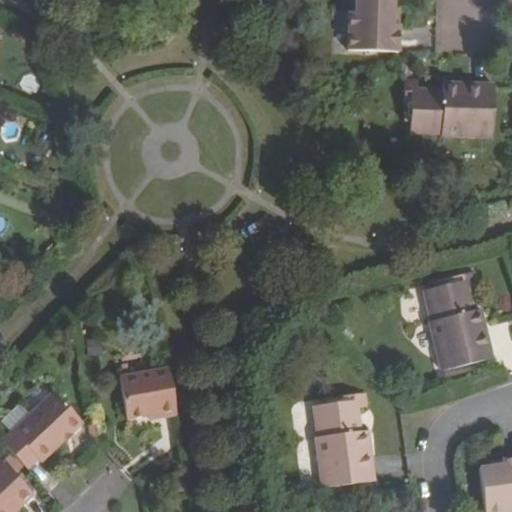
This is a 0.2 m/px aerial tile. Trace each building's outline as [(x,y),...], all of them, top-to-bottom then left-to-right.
[(397,55),(399,28),(392,28),(393,13),(393,0),(355,0),(355,16),(347,16),(345,54),(397,55)] [(392,28),(399,28),(400,13),(393,13),(392,28)] [(440,137),(440,140),(489,140),(491,90),(465,89),(465,93),(458,93),(458,89),(442,88),(442,99),(417,98),(418,87),(406,87),(404,108),(411,109),(411,128),(411,137),(440,137)] [(403,128),(411,128),(411,109),(404,108),(403,128)] [(425,325),(421,326),(435,375),(485,360),(478,336),(473,337),(470,330),(476,328),(471,311),(463,313),(457,292),(467,289),(463,277),(442,283),(444,289),(424,295),(417,297),(425,325)] [(423,288),(424,295),(444,289),(442,283),(423,288)] [(413,298),(421,326),(425,325),(417,297),(413,298)] [(159,415),(160,420),(177,417),(168,371),(119,379),(127,420),(149,417),(159,415)] [(0,441),(0,444),(25,471),(37,461),(40,465),(64,443),(63,441),(68,437),(69,439),(83,426),(53,393),(6,436),(0,441)] [(314,441),(309,443),(316,493),(368,485),(364,460),(358,461),(357,452),(363,452),(361,435),(352,437),(349,413),(361,412),(359,398),(335,402),(336,409),(317,412),(310,413),(314,441)] [(316,405),(317,412),(336,409),(335,402),(316,405)] [(314,441),(310,413),(305,414),(309,443),(314,441)] [(501,470),(488,472),(476,474),(480,511),(511,511),(511,460),(500,462),(501,470)] [(0,511),(9,511),(16,506),(20,509),(32,497),(0,462),(0,511)] [(487,464),(488,472),(501,470),(500,462),(487,464)]
